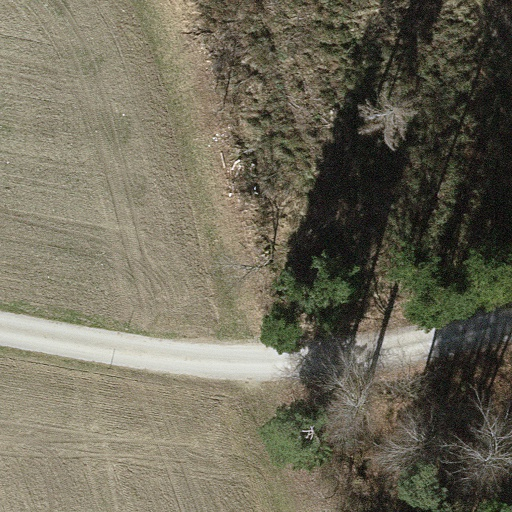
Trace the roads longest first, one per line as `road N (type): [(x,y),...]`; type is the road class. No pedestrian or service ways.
road 1 (track): [(0,328),(194,362),(262,364)]
road 2 (track): [(262,364),(420,340),(511,316)]
road 3 (track): [(315,511),(262,364)]
